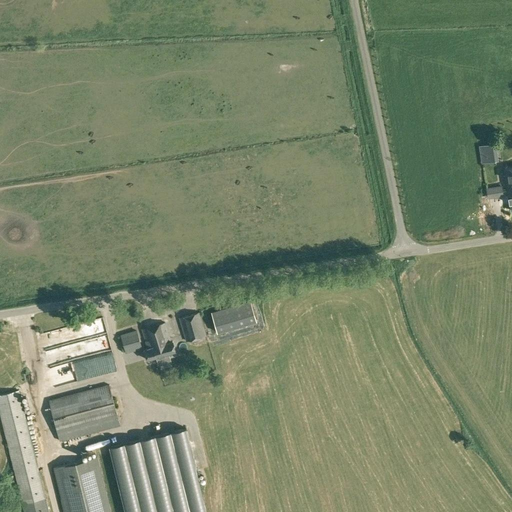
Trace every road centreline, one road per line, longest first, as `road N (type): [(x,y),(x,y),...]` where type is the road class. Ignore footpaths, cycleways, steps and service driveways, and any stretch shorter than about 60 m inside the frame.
road 1 (unclassified): [(0,316),(406,252)]
road 2 (unclassified): [(406,252),(353,0)]
